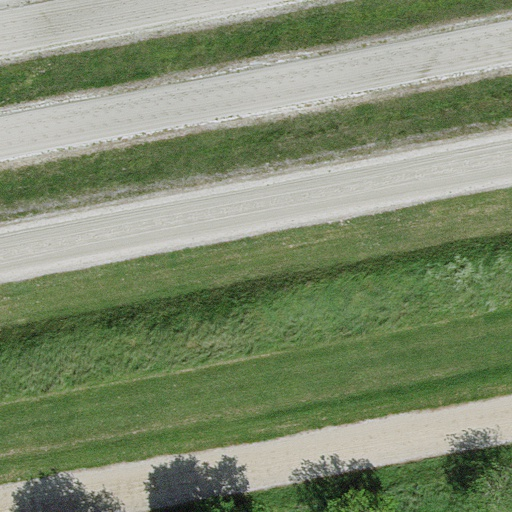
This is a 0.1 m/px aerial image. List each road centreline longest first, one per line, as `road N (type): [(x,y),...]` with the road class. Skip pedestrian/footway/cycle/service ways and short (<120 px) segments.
road 1 (track): [(511,154),(0,252)]
road 2 (track): [(0,509),(511,416)]
